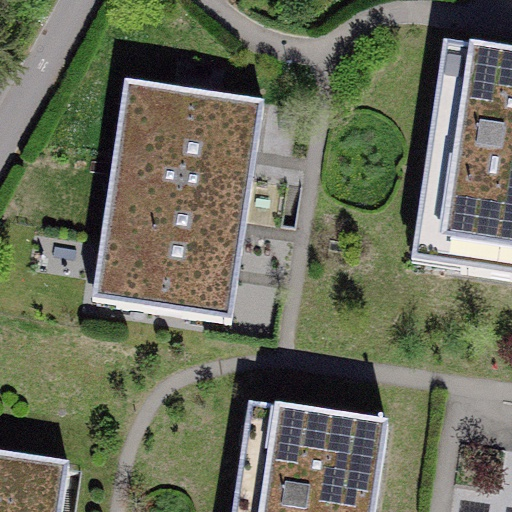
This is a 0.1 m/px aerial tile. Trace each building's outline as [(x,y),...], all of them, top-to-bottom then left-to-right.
[(511,281),(511,58),(469,52),(462,101),(437,97),(415,242),(465,249),(461,273),(511,281)] [(125,88),(114,160),(253,181),(264,108),(125,88)] [(253,181),(114,160),(103,232),(242,252),(253,181)] [(231,325),(242,252),(103,232),(92,305),(231,325)] [(375,511),(388,430),(274,413),(266,461),(242,458),(233,511),(375,511)] [(62,511),(69,468),(0,457),(0,511),(62,511)]
